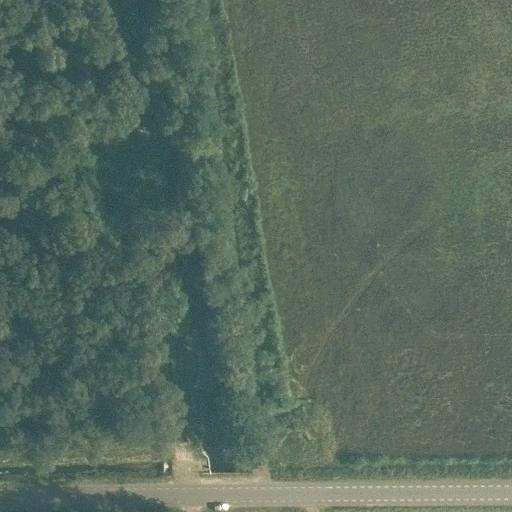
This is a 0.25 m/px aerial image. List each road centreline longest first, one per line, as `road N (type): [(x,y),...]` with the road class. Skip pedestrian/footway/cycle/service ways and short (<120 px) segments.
road 1 (track): [(191,511),(145,169),(131,155),(124,118),(132,100),(113,0)]
road 2 (unclassified): [(0,501),(511,491)]
